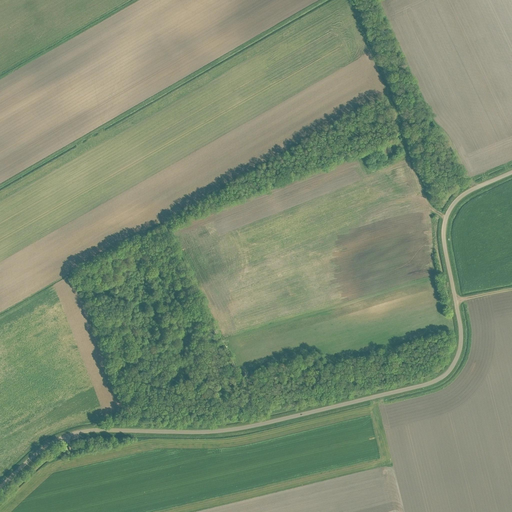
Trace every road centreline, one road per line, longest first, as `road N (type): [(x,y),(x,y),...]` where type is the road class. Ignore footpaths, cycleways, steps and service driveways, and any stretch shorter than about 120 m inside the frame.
road 1 (unclassified): [(0,487),(39,450),(73,433),(225,430),(440,378),(460,343),(444,245),(447,213),(469,190),(511,172)]
road 2 (track): [(469,190),(443,136),(409,136),(354,0)]
